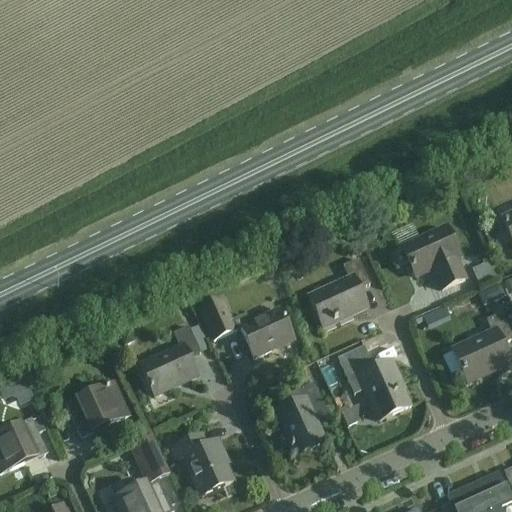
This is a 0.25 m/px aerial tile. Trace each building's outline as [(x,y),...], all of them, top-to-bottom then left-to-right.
[(511,215),(500,221),(511,247),(511,215)] [(414,280),(432,272),(441,292),(463,282),(454,262),(458,260),(445,230),(401,250),(414,280)] [(475,277),(487,271),(479,255),(467,261),(475,277)] [(347,281),(307,299),(321,330),(365,311),(356,292),(368,287),(356,261),(341,268),(347,281)] [(499,290),(490,295),(495,307),(505,302),(499,290)] [(278,313),(248,326),(244,317),(230,323),(220,300),(198,310),(212,343),(239,331),(252,361),(269,354),(268,350),(290,340),(278,313)] [(464,382),(491,370),(493,374),(509,367),(500,347),(511,342),(500,316),(485,323),(490,335),(451,353),(464,382)] [(171,335),(177,349),(138,367),(152,398),(195,378),(187,360),(199,355),(186,328),(171,335)] [(121,342),(109,347),(114,358),(120,356),(123,348),(121,342)] [(348,389),(359,384),(378,424),(408,410),(395,383),(398,382),(390,365),(373,373),(367,360),(341,372),(348,389)] [(126,419),(111,386),(64,407),(79,440),(126,419)] [(304,402),(275,415),(295,459),(324,446),(312,421),(325,415),(312,386),(299,392),(304,402)] [(39,421),(31,425),(37,437),(37,438),(38,437),(44,434),(39,421)] [(0,476),(24,465),(22,461),(32,457),(26,442),(37,437),(31,425),(30,423),(0,436),(0,476)] [(176,462),(182,460),(200,500),(231,486),(219,459),(222,457),(216,444),(204,449),(199,438),(171,451),(176,462)] [(171,511),(158,482),(168,478),(151,440),(131,450),(148,486),(135,492),(130,482),(109,492),(113,501),(109,503),(113,511),(171,511)] [(450,505),(439,510),(439,511),(501,511),(500,510),(511,504),(498,475),(447,498),(450,505)] [(54,491),(45,496),(49,503),(58,499),(54,491)]
